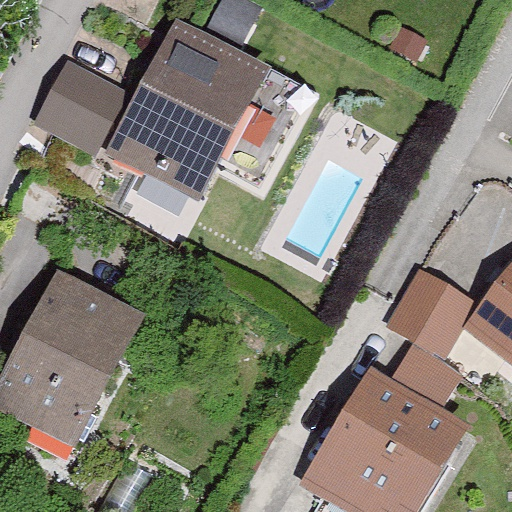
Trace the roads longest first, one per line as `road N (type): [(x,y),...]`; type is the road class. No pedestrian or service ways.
road 1 (residential): [(511,48),(296,453)]
road 2 (residential): [(79,0),(0,139)]
